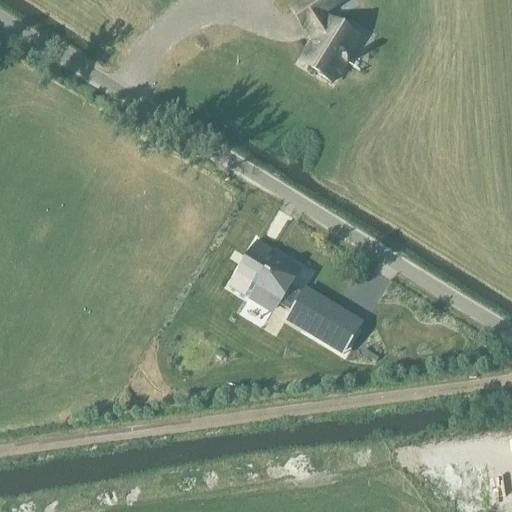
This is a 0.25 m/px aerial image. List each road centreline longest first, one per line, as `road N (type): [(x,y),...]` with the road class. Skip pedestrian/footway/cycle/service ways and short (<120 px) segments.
road 1 (unclassified): [(511,335),(0,24)]
road 2 (track): [(511,380),(0,452)]
